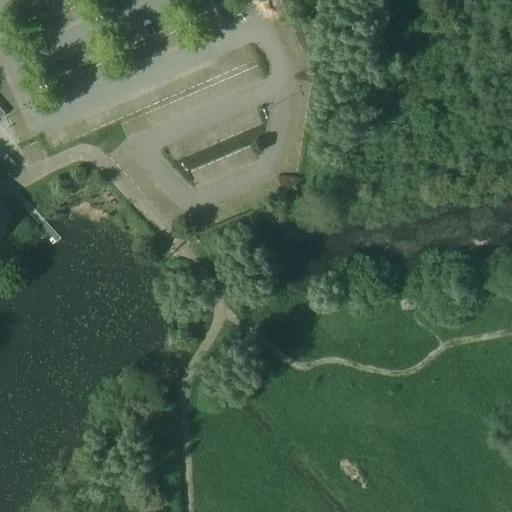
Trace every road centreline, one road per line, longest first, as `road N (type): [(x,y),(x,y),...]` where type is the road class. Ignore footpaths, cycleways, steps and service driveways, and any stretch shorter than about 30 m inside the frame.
road 1 (unclassified): [(0,182),(80,155),(104,166),(199,266),(216,297),(214,332),(187,373)]
road 2 (unclassified): [(187,511),(187,373)]
